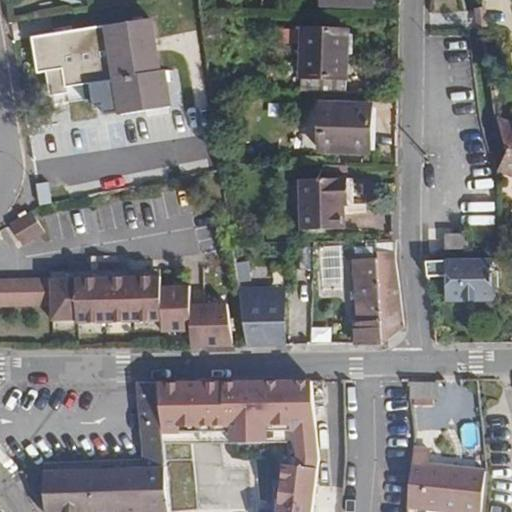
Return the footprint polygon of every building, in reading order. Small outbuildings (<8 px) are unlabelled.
[(64,68),(67,87),(115,79),(120,114),(173,106),(160,16),(33,34),(39,72),(64,68)] [(347,92),(348,29),(303,29),(301,91),(347,92)] [(371,153),(372,104),(323,103),(322,151),(371,153)] [(511,127),(496,122),(498,130),(503,148),(507,152),(501,172),(511,176),(511,127)] [(345,230),(345,206),(350,206),(350,180),(303,178),(302,229),(345,230)] [(214,184),(198,184),(198,193),(214,192),(214,184)] [(34,214),(13,227),(24,247),(46,234),(34,214)] [(468,249),(468,237),(446,237),(446,249),(468,249)] [(354,329),(354,345),(385,345),(404,328),(396,243),(355,245),(357,325),(354,329)] [(343,245),(323,245),(323,277),(344,276),(343,245)] [(299,270),(312,270),(311,248),(300,248),(299,270)] [(235,262),(238,283),(252,281),(249,261),(235,262)] [(492,301),(492,262),(427,262),(429,278),(447,277),(447,301),(492,301)] [(162,278),(52,280),(53,305),(53,322),(78,321),(78,325),(163,323),(163,334),(192,333),(191,306),(191,287),(162,288),(162,278)] [(0,306),(53,305),(52,280),(0,280),(0,306)] [(284,347),(281,291),(239,292),(247,347),(284,347)] [(191,306),(192,333),(192,349),(206,348),(206,306),(191,306)] [(229,306),(206,306),(206,348),(234,348),(229,306)] [(312,375),(159,380),(163,431),(182,432),(181,424),(232,422),(233,440),(270,440),(270,423),(294,422),(297,438),(318,439),(312,375)] [(138,380),(143,467),(166,467),(163,431),(159,380),(138,380)] [(320,459),(318,439),(297,438),(287,437),(285,456),(320,459)] [(433,453),(415,451),(414,460),(409,510),(427,511),(435,511),(486,511),(490,473),(431,468),(433,453)] [(314,511),(320,459),(285,456),(284,456),(277,511),(171,511),(171,507),(166,467),(143,467),(47,472),(48,511),(314,511)]
